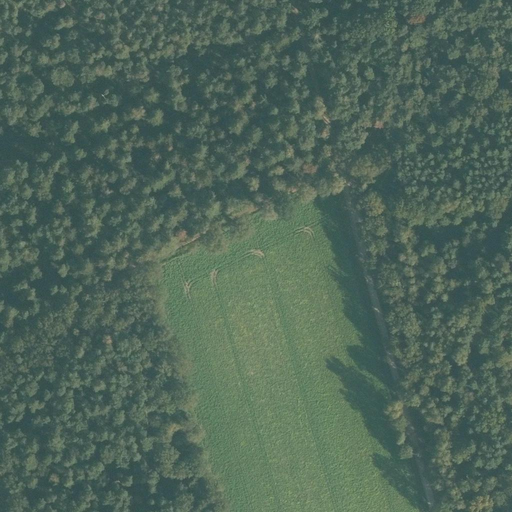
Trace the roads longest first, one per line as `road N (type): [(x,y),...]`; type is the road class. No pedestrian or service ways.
road 1 (track): [(0,327),(333,167)]
road 2 (track): [(433,511),(333,167)]
road 3 (track): [(511,81),(333,167)]
road 4 (track): [(333,167),(288,0)]
